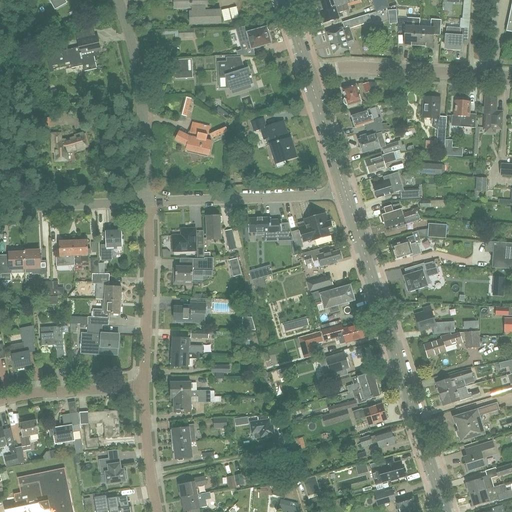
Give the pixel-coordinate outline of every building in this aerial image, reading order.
[(207,11),(206,0),(173,0),(174,8),(193,7),(193,11),(189,11),(189,24),(221,23),(220,11),(207,11)] [(360,0),(322,0),(317,2),(320,12),(360,0)] [(363,11),(360,0),(320,12),(323,23),(351,15),(349,9),(351,9),(352,14),(363,11)] [(372,0),(376,12),(389,8),(386,0),(372,0)] [(60,9),(64,17),(75,12),(70,4),(60,9)] [(224,22),(229,20),(239,18),(236,7),(222,11),(224,22)] [(353,41),(349,28),(371,22),(368,14),(342,23),(344,28),(342,29),(342,28),(326,33),(333,55),(349,50),(347,43),(353,41)] [(418,46),(420,27),(409,26),(410,18),(397,17),(398,33),(405,33),(405,45),(418,46)] [(420,27),(418,46),(432,47),(433,36),(439,37),(441,20),(431,19),(431,28),(420,27)] [(447,28),(446,48),(461,49),(462,39),(468,39),(469,29),(469,19),(462,19),(461,19),(461,21),(460,28),(447,28)] [(244,27),(236,28),(240,42),(248,40),(250,48),(242,50),(237,52),(238,56),(255,56),(253,47),(254,47),(256,49),(260,48),(260,45),(270,43),(270,42),(271,40),(270,35),(268,35),(266,28),(253,31),(253,29),(246,31),(244,27)] [(194,38),(193,29),(192,29),(178,31),(176,31),(176,38),(179,37),(179,38),(194,38)] [(79,47),(46,55),(51,73),(54,72),(53,66),(70,62),(72,68),(83,66),(84,71),(97,68),(93,51),(98,50),(95,37),(78,41),(79,47)] [(218,78),(226,78),(230,90),(232,89),(233,93),(250,87),(249,84),(252,83),(247,69),(245,70),(241,59),(240,58),(227,59),(227,62),(217,62),(218,78)] [(175,61),(176,79),(190,78),(189,60),(175,61)] [(376,92),(376,83),(368,83),(362,85),(365,94),(371,92),(376,92)] [(347,106),(362,101),(356,85),(343,89),(345,97),(343,100),(344,104),(347,106)] [(438,124),(440,98),(424,97),(422,118),(432,118),(432,123),(438,124)] [(186,116),(190,99),(186,98),(181,115),(186,116)] [(484,114),(484,134),(496,134),(496,130),(502,130),(502,112),(496,112),(497,98),(485,98),(485,108),(482,108),(482,114),(484,114)] [(452,116),(452,127),(475,128),(476,128),(477,115),(468,115),(469,101),(463,101),(464,99),(457,99),(457,100),(456,100),(456,109),(454,108),(454,116),(452,116)] [(353,128),(355,128),(365,125),(367,132),(383,130),(382,122),(380,117),(373,120),(370,109),(351,115),(353,122),(351,123),(353,128)] [(285,131),(282,122),(265,127),(263,118),(251,122),(254,131),(260,129),(264,140),(266,146),(270,145),(272,151),(274,151),(277,163),(296,157),(293,147),(291,148),(288,139),(289,139),(287,131),(285,131)] [(48,132),(55,131),(54,121),(47,121),(48,132)] [(206,140),(209,127),(193,123),(190,137),(179,132),(176,140),(188,146),(187,150),(209,155),(212,141),(206,140)] [(212,139),(228,132),(224,124),(218,126),(218,127),(211,130),(212,132),(209,134),(212,139)] [(445,145),(446,127),(438,127),(436,145),(438,145),(445,145)] [(369,133),(358,137),(361,147),(360,148),(361,152),(362,152),(363,153),(383,147),(385,153),(399,149),(397,141),(385,145),(381,132),(370,136),(369,133)] [(86,147),(83,134),(75,136),(75,138),(66,141),(61,141),(61,138),(62,138),(62,134),(52,135),(53,152),(56,152),(56,161),(67,161),(66,154),(67,153),(86,147)] [(369,174),(386,169),(384,163),(392,161),(389,154),(365,161),(369,174)] [(441,176),(442,165),(421,164),(421,175),(441,176)] [(511,176),(511,165),(502,164),(501,175),(511,176)] [(395,185),(393,180),(391,175),(383,178),(384,182),(373,186),(377,198),(400,191),(398,184),(395,185)] [(486,192),(487,178),(477,178),(476,191),(486,192)] [(402,200),(420,199),(419,189),(401,190),(402,200)] [(404,218),(418,214),(417,210),(402,214),(400,207),(400,208),(399,204),(383,209),(384,213),(382,213),(383,215),(380,216),(382,222),(385,221),(385,224),(392,222),(392,221),(403,217),(404,218)] [(328,222),(325,213),(303,219),(305,226),(298,228),(303,242),(315,239),(315,240),(329,237),(331,243),(333,243),(331,234),(334,233),(331,222),(328,222)] [(392,222),(385,224),(387,230),(398,227),(398,228),(406,226),(405,225),(420,220),(418,214),(404,218),(403,217),(392,221),(392,222)] [(207,240),(221,240),(220,216),(206,216),(207,240)] [(294,241),(289,223),(282,224),(281,220),(271,220),(271,218),(248,219),(248,233),(255,233),(256,236),(264,235),(264,232),(277,232),(277,241),(294,241)] [(445,239),(446,225),(428,224),(427,237),(445,239)] [(175,252),(196,251),(195,230),(185,230),(186,236),(174,236),(175,252)] [(229,251),(236,249),(231,230),(225,231),(229,251)] [(101,245),(102,261),(112,260),(112,251),(115,249),(123,249),(122,231),(106,232),(106,245),(101,245)] [(421,242),(417,231),(412,233),(413,237),(408,238),(408,241),(392,246),(394,251),(392,253),(393,257),(396,258),(396,259),(409,255),(410,258),(422,254),(418,243),(421,242)] [(205,258),(210,258),(210,253),(204,253),(203,238),(197,239),(198,260),(205,260),(205,258)] [(88,255),(87,240),(73,241),(75,264),(81,264),(81,262),(88,262),(88,255)] [(75,265),(75,264),(73,241),(60,242),(60,254),(55,255),(56,266),(75,265)] [(511,269),(511,243),(486,242),(485,252),(492,252),(491,268),(511,269)] [(4,273),(2,273),(2,274),(2,282),(11,282),(11,274),(10,269),(25,269),(25,251),(24,251),(24,248),(15,248),(15,255),(9,255),(3,255),(4,273)] [(313,263),(319,261),(321,267),(326,265),(327,266),(335,264),(335,261),(342,259),(339,251),(333,253),(332,250),(324,253),(325,254),(320,255),(318,249),(302,254),(305,265),(313,263)] [(26,251),(25,251),(25,269),(41,268),(41,276),(48,275),(47,261),(41,261),(40,251),(25,251),(26,251)] [(198,260),(180,259),(180,267),(176,267),(176,274),(174,274),(174,281),(176,281),(184,282),(184,284),(193,284),(193,277),(212,277),(212,260),(210,260),(210,258),(205,258),(205,260),(198,260)] [(242,276),(238,259),(230,261),(234,278),(242,276)] [(437,274),(434,262),(424,264),(426,270),(424,271),(405,277),(407,284),(405,284),(407,290),(409,290),(409,291),(431,284),(428,277),(437,274)] [(251,281),(260,279),(257,270),(249,272),(251,281)] [(27,272),(15,273),(16,282),(27,281),(27,272)] [(96,300),(105,300),(121,301),(122,287),(109,287),(109,274),(99,274),(92,275),(92,284),(97,284),(96,300)] [(333,285),(330,275),(308,281),(311,291),(333,285)] [(494,277),(493,295),(503,296),(504,278),(494,277)] [(52,295),(51,282),(44,282),(44,288),(38,289),(39,296),(52,295)] [(51,282),(52,295),(64,295),(64,288),(58,288),(58,282),(51,282)] [(315,306),(322,304),(324,310),(330,309),(331,314),(339,311),(337,306),(354,301),(354,298),(354,296),(353,293),(352,292),(350,286),(329,292),(328,289),(311,294),(315,306)] [(87,325),(102,326),(109,326),(109,313),(120,314),(121,301),(105,300),(105,310),(94,309),(94,318),(70,317),(70,324),(87,325)] [(191,300),(190,306),(185,306),(185,308),(175,307),(174,320),(176,320),(176,322),(198,323),(199,313),(205,314),(205,309),(212,309),(212,301),(191,300)] [(435,322),(430,306),(423,308),(424,312),(415,314),(420,331),(434,327),(434,334),(455,332),(454,321),(435,322)] [(495,315),(495,316),(508,316),(509,316),(509,308),(503,308),(496,307),(496,308),(495,315)] [(342,325),(322,330),(325,341),(338,337),(340,345),(364,338),(361,324),(343,329),(342,325)] [(93,347),(111,348),(110,355),(118,356),(119,335),(102,334),(102,326),(87,325),(87,333),(82,333),(80,354),(93,355),(93,347)] [(64,361),(63,333),(65,333),(65,326),(41,328),(42,346),(57,345),(58,361),(64,361)] [(21,331),(24,344),(11,346),(13,355),(15,369),(17,368),(17,370),(25,368),(24,367),(32,365),(29,352),(34,351),(32,341),(37,340),(34,328),(21,331)] [(208,339),(209,331),(191,331),(190,338),(208,339)] [(465,342),(466,349),(480,348),(478,331),(464,333),(465,342)] [(320,333),(299,338),(302,348),(313,345),(322,342),(320,333)] [(455,346),(463,343),(459,333),(451,335),(450,334),(440,337),(441,340),(424,345),(428,357),(447,352),(446,348),(455,345),(455,346)] [(173,352),(202,354),(202,347),(195,347),(189,347),(189,339),(173,338),(173,352)] [(201,360),(202,354),(173,352),(172,367),(188,367),(188,359),(201,360)] [(348,368),(344,354),(327,359),(331,373),(343,369),(345,375),(373,367),(370,357),(355,362),(356,365),(348,368)] [(500,369),(509,367),(511,366),(511,360),(499,363),(500,369)] [(440,394),(457,389),(465,386),(463,379),(472,377),(471,371),(461,373),(444,378),(445,380),(436,383),(440,394)] [(348,393),(352,391),(376,384),(373,372),(352,379),(353,385),(347,387),(348,393)] [(332,387),(350,381),(349,378),(348,375),(336,379),(330,381),(332,387)] [(198,397),(198,392),(198,391),(191,391),(191,383),(171,384),(171,395),(174,397),(174,398),(198,397)] [(376,384),(352,391),(354,400),(357,399),(359,404),(366,402),(365,400),(379,396),(376,384)] [(492,398),(511,391),(511,390),(510,386),(490,392),(492,398)] [(459,397),(457,389),(440,394),(443,406),(472,398),(471,393),(459,397)] [(472,399),(480,397),(479,390),(471,393),(472,398),(472,399)] [(191,403),(204,403),(204,392),(198,392),(198,397),(174,398),(175,413),(191,412),(191,403)] [(355,400),(337,405),(339,411),(357,407),(355,400)] [(463,440),(484,434),(480,422),(484,415),(500,410),(497,403),(469,411),(469,413),(454,418),(457,429),(455,429),(458,437),(461,436),(463,440)] [(387,419),(382,404),(362,411),(362,409),(353,412),(356,420),(366,417),(368,425),(387,419)] [(118,417),(117,410),(88,413),(88,412),(80,413),(81,425),(84,425),(87,448),(99,447),(98,438),(90,439),(89,424),(104,423),(106,438),(121,437),(119,417),(118,417)] [(340,412),(334,414),(336,421),(348,418),(345,410),(340,412)] [(65,427),(49,430),(51,444),(74,440),(73,433),(80,432),(78,413),(70,414),(63,415),(65,427)] [(270,426),(269,416),(258,418),(259,422),(251,423),(252,433),(255,433),(256,438),(261,437),(261,438),(262,438),(263,439),(267,439),(267,437),(272,436),(272,435),(274,434),(273,425),(270,426)] [(23,447),(23,451),(31,450),(28,436),(39,433),(36,420),(20,424),(23,436),(20,437),(22,447),(23,447)] [(174,444),(190,443),(190,442),(196,442),(194,424),(188,425),(188,427),(173,429),(174,444)] [(395,444),(391,431),(370,437),(370,436),(360,439),(362,447),(378,442),(380,448),(395,444)] [(496,454),(493,441),(465,450),(467,457),(464,458),(466,464),(464,465),(467,473),(475,470),(475,469),(485,465),(483,458),(496,454)] [(190,443),(174,444),(176,459),(191,458),(190,443)] [(365,452),(354,455),(357,463),(367,460),(365,452)] [(17,457),(5,460),(6,467),(19,464),(17,457)] [(124,470),(121,470),(120,464),(113,465),(112,458),(99,460),(100,467),(109,466),(109,472),(106,472),(107,484),(125,481),(125,479),(127,479),(126,472),(124,472),(124,470)] [(398,478),(407,476),(405,468),(403,469),(401,461),(394,463),(393,459),(379,462),(381,467),(376,468),(372,470),(376,484),(391,480),(391,481),(398,479),(398,478)] [(496,470),(498,477),(511,472),(511,464),(511,465),(496,470)] [(361,468),(362,477),(370,475),(369,467),(361,468)] [(8,511),(73,511),(65,468),(18,478),(21,493),(14,494),(17,508),(7,510),(7,511),(8,511)] [(234,476),(236,486),(241,485),(244,485),(242,474),(234,476)] [(236,486),(234,476),(226,477),(229,489),(236,488),(236,486)] [(320,492),(315,476),(302,480),(310,506),(330,501),(328,493),(326,490),(320,492)] [(470,494),(491,488),(487,476),(482,477),(482,478),(467,483),(470,494)] [(197,495),(196,495),(195,486),(205,483),(204,477),(184,481),(185,484),(179,485),(182,498),(197,495)] [(489,502),(498,500),(498,502),(511,497),(511,493),(511,491),(507,492),(505,484),(491,488),(470,494),(473,506),(489,501),(489,502)] [(392,490),(391,488),(388,489),(388,491),(385,492),(384,489),(373,493),(377,507),(396,501),(392,489),(392,490)] [(197,495),(182,498),(184,511),(190,510),(190,511),(199,511),(199,508),(207,506),(205,500),(210,498),(209,493),(196,495),(197,495)] [(109,511),(132,511),(132,506),(129,507),(120,508),(119,504),(118,497),(117,497),(117,496),(116,494),(94,497),(96,511),(101,511),(109,511)] [(398,511),(417,511),(413,497),(396,503),(398,511)] [(291,511),(298,511),(297,504),(296,504),(292,503),(281,500),(279,509),(291,511)]
